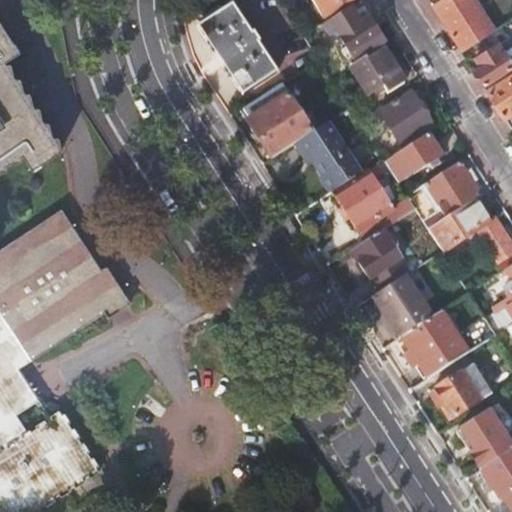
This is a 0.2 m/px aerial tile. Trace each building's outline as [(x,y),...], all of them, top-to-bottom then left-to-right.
[(312,0),(325,20),(356,0),(312,0)] [(443,0),(433,6),(463,52),(473,46),(492,33),(495,32),(474,0),(443,0)] [(235,5),(200,28),(244,97),(278,74),(256,34),(235,5)] [(0,511),(41,511),(73,491),(71,488),(87,482),(86,479),(102,472),(67,413),(62,410),(25,434),(14,416),(16,415),(18,412),(19,410),(18,406),(19,403),(26,398),(5,367),(27,353),(32,360),(106,312),(111,318),(134,303),(110,266),(102,271),(64,212),(0,254),(0,171),(25,156),(35,171),(65,151),(8,63),(22,53),(0,18),(0,511)] [(358,63),(387,45),(371,20),(363,25),(358,18),(337,31),(358,63)] [(492,33),(473,46),(478,52),(496,39),(492,33)] [(511,38),(501,46),(511,63),(511,38)] [(478,52),(481,56),(500,44),(496,39),(478,52)] [(481,67),(475,71),(485,87),(511,69),(511,63),(501,46),(500,44),(481,56),(476,59),(481,67)] [(385,50),(363,64),(369,72),(374,69),(391,95),(407,85),(385,50)] [(511,74),(488,90),(511,128),(511,74)] [(284,87),(245,112),(251,121),(247,123),(272,161),(296,145),(314,134),(284,87)] [(414,94),(383,114),(405,150),(437,129),(414,94)] [(329,124),(314,134),(296,145),(306,161),(310,158),(331,195),(335,192),(363,174),(329,124)] [(430,136),(387,165),(401,185),(429,167),(444,157),(430,136)] [(444,157),(429,167),(433,171),(453,159),(450,153),(444,157)] [(385,174),(378,164),(363,174),(335,192),(368,243),(385,232),(400,221),(374,182),(385,174)] [(462,164),(426,187),(448,220),(476,202),(483,197),(462,164)] [(490,223),(476,202),(448,220),(430,232),(445,254),(479,232),(500,264),(511,255),(511,242),(496,219),(490,223)] [(410,275),(385,232),(368,243),(352,253),(371,281),(385,291),(407,277),(410,275)] [(488,321),(497,336),(507,330),(511,326),(511,267),(506,272),(511,281),(511,298),(511,299),(494,310),(497,315),(488,321)] [(385,291),(380,294),(384,300),(382,310),(402,340),(403,339),(434,318),(407,277),(385,291)] [(380,294),(374,298),(382,310),(384,300),(380,294)] [(470,329),(486,319),(471,295),(455,305),(470,329)] [(403,339),(429,381),(497,336),(488,321),(486,319),(470,329),(459,337),(443,313),(434,318),(403,339)] [(18,369),(32,360),(27,353),(5,367),(26,398),(19,403),(18,406),(19,410),(18,412),(16,415),(39,400),(18,369)] [(433,393),(432,399),(438,408),(447,407),(455,419),(493,394),(474,366),(433,393)] [(459,434),(482,471),(511,452),(511,444),(491,412),(459,434)] [(511,511),(511,452),(482,471),(501,501),(510,511),(511,511)]
